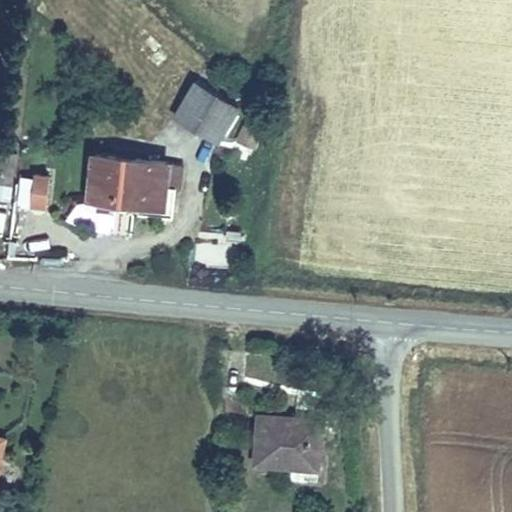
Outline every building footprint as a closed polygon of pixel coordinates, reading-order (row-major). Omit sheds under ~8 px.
[(215,134),(238,100),(198,75),(175,109),(215,134)] [(17,184),(20,154),(5,153),(1,182),(17,184)] [(167,186),(167,159),(97,154),(92,210),(175,217),(177,186),(167,186)] [(57,178),(41,176),(37,206),(53,208),(57,178)] [(17,184),(1,182),(0,186),(0,223),(11,225),(17,184)] [(328,412),(269,406),(264,453),(324,458),(328,412)] [(0,454),(8,427),(0,424),(0,454)]
